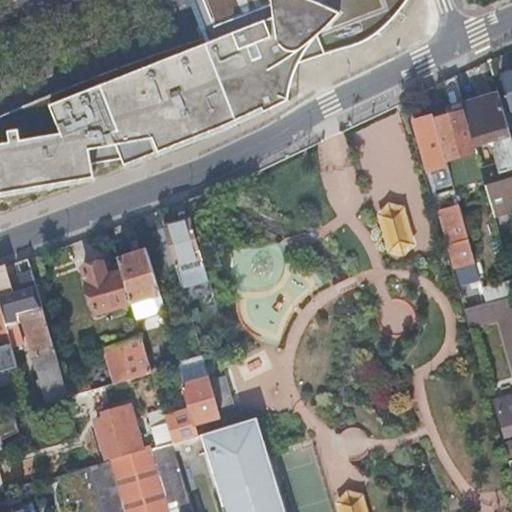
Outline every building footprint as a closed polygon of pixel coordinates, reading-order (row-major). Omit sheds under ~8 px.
[(56,91),(0,114),(0,196),(95,180),(92,163),(123,157),(127,168),(224,129),(289,99),(293,76),(299,62),(351,46),(362,42),(373,36),(382,28),(390,20),(405,2),(406,0),(188,0),(203,37),(167,49),(104,72),(56,91)] [(511,71),(502,74),(511,106),(511,71)] [(448,103),(461,99),(454,75),(442,81),(448,103)] [(475,150),(494,215),(505,212),(508,205),(511,204),(511,136),(499,93),(462,104),(463,109),(472,140),(475,150)] [(445,159),(475,150),(472,140),(463,109),(433,117),(445,159)] [(451,180),(445,159),(433,117),(431,110),(425,111),(427,117),(415,120),(433,185),(451,180)] [(361,157),(371,193),(393,187),(396,198),(412,193),(398,141),(377,147),(379,152),(361,157)] [(467,162),(472,180),(481,177),(476,159),(467,162)] [(204,192),(185,199),(190,216),(210,208),(204,192)] [(401,205),(390,202),(382,211),(392,243),(403,246),(411,237),(401,205)] [(460,281),(479,276),(459,205),(440,210),(460,281)] [(190,218),(164,226),(176,266),(182,288),(209,281),(190,218)] [(176,266),(164,226),(163,226),(151,230),(163,270),(176,266)] [(160,293),(147,250),(118,259),(120,264),(122,271),(131,301),(160,293)] [(68,396),(28,257),(15,262),(21,282),(30,288),(10,293),(2,266),(0,267),(0,305),(1,310),(10,342),(11,346),(21,343),(15,321),(18,320),(16,314),(22,312),(36,361),(38,368),(40,377),(43,386),(45,393),(33,397),(32,397),(35,405),(68,396)] [(96,312),(131,301),(122,271),(106,275),(104,269),(102,263),(83,268),(96,312)] [(120,264),(104,269),(106,275),(122,271),(120,264)] [(158,306),(163,304),(160,293),(131,301),(136,318),(155,312),(158,306)] [(511,434),(511,294),(486,302),(464,308),(469,327),(500,318),(511,359),(511,393),(495,398),(500,416),(499,416),(505,436),(511,434)] [(0,345),(10,342),(1,310),(0,305),(0,345)] [(114,382),(152,372),(151,370),(141,334),(103,345),(114,382)] [(0,370),(17,366),(11,346),(10,342),(0,345),(0,370)] [(204,362),(202,354),(180,360),(181,363),(177,364),(179,368),(183,384),(209,377),(204,362)] [(152,372),(153,374),(170,369),(169,366),(169,365),(151,370),(152,372)] [(225,375),(211,379),(220,410),(234,406),(225,375)] [(220,415),(209,377),(183,384),(194,422),(220,415)] [(28,407),(35,405),(32,397),(33,397),(31,391),(25,393),(28,407)] [(95,420),(106,456),(141,446),(129,405),(113,409),(114,414),(95,420)] [(158,445),(173,441),(163,407),(148,412),(158,445)] [(13,412),(0,415),(0,451),(5,450),(2,438),(18,429),(13,412)] [(284,511),(256,418),(224,427),(201,434),(203,441),(224,511),(284,511)] [(203,441),(201,434),(173,442),(175,449),(203,441)] [(158,445),(146,449),(164,511),(193,511),(175,449),(173,442),(173,441),(158,445)] [(164,511),(146,449),(114,458),(129,511),(164,511)] [(129,511),(114,458),(89,466),(102,511),(129,511)] [(102,511),(89,466),(60,474),(67,499),(80,496),(82,503),(89,501),(91,511),(102,511)] [(362,511),(358,497),(347,494),(340,503),(342,511),(362,511)] [(0,511),(34,511),(31,500),(0,508),(0,511)]
